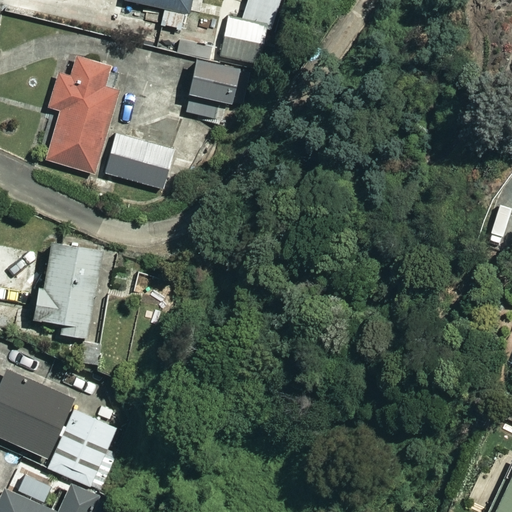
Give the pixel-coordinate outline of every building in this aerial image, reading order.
[(197,0),(130,0),(130,1),(194,15),(197,0)] [(281,0),(250,0),(250,1),(247,0),(236,0),(234,12),(275,23),(281,0)] [(264,26),(230,17),(221,53),(255,62),(264,26)] [(120,72),(82,59),(76,78),(64,74),(53,109),(65,113),(50,160),(98,175),(124,91),(114,88),(120,72)] [(245,70),(201,60),(189,114),(223,121),(227,103),(237,105),(245,70)] [(110,253),(60,242),(49,291),(43,289),(37,319),(68,326),(66,333),(91,339),(110,253)] [(89,340),(85,361),(101,364),(100,369),(145,379),(166,279),(136,273),(131,299),(112,295),(102,343),(89,340)] [(0,435),(55,458),(76,409),(73,408),(76,399),(12,372),(5,390),(0,388),(0,435)] [(76,409),(55,458),(51,469),(94,486),(119,427),(76,409)] [(476,511),(511,511),(511,454),(505,451),(476,511)] [(91,511),(98,496),(73,485),(62,511),(61,511),(9,490),(0,511),(91,511)]
